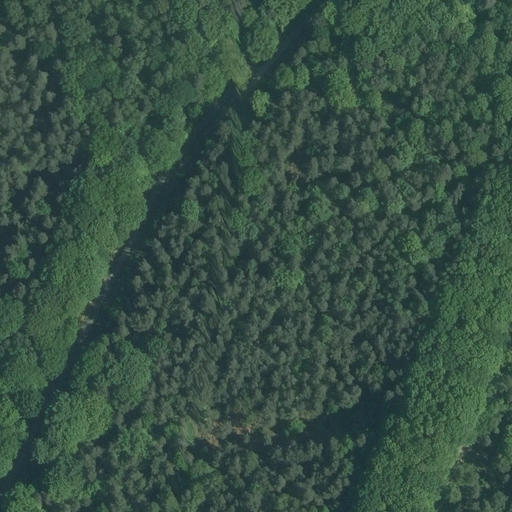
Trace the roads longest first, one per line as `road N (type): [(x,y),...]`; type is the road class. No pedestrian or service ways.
road 1 (unclassified): [(329,0),(171,188),(67,372),(2,511)]
road 2 (track): [(510,176),(78,0)]
road 3 (track): [(441,511),(511,329)]
road 4 (track): [(456,0),(510,176)]
